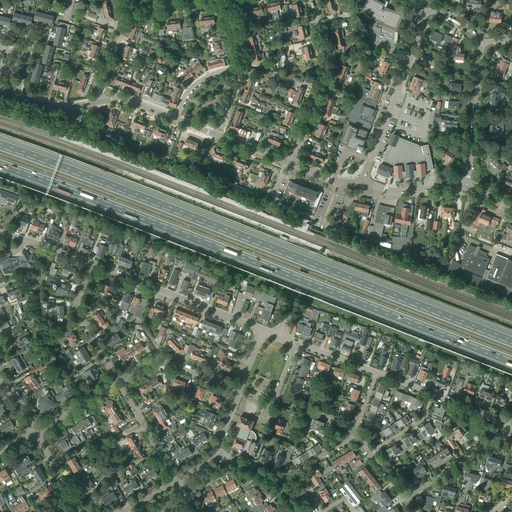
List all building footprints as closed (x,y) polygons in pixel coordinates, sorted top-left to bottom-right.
[(365,4),(360,14),(371,20),(372,18),(375,20),(377,21),(379,22),(380,22),(383,24),(383,25),(383,26),(388,28),(388,27),(396,30),(402,15),(388,10),(385,9),(386,7),(383,6),(383,5),(374,0),(367,0),(366,2),(367,3),(366,4),(365,4)] [(480,9),(481,2),(467,0),(466,7),(474,8),(474,11),(479,12),(480,9)] [(100,11),(104,10),(109,9),(107,1),(102,2),(103,8),(100,9),(100,11)] [(257,17),(258,21),(259,25),(261,24),(260,20),(259,17),(264,16),(261,7),(255,8),(257,17)] [(255,18),(256,22),(257,21),(258,21),(257,17),(255,8),(249,10),(251,19),(255,18)] [(112,20),(110,14),(109,9),(104,10),(100,11),(96,12),(96,15),(93,14),(90,13),(88,12),(88,13),(85,19),(95,23),(97,17),(103,16),(104,20),(106,19),(107,21),(112,20)] [(39,21),(41,14),(35,12),(33,20),(39,21)] [(501,17),(501,13),(491,12),(491,15),(490,15),(489,22),(490,22),(490,23),(493,23),(501,23),(501,17)] [(18,23),(20,15),(14,14),(12,21),(18,23)] [(52,25),(52,24),(53,17),(47,16),(45,23),(52,25)] [(30,26),(32,18),(26,17),(24,24),(30,26)] [(9,27),(11,20),(4,18),(2,26),(9,27)] [(369,34),(367,39),(369,39),(367,45),(392,55),(397,44),(395,44),(396,40),(394,39),(397,31),(396,30),(388,27),(388,28),(383,26),(381,29),(378,28),(377,27),(379,22),(377,21),(376,23),(371,21),(369,27),(370,27),(367,33),(369,34)] [(57,27),(56,34),(63,35),(66,24),(60,23),(59,28),(57,27)] [(103,36),(106,30),(99,27),(97,31),(92,29),(91,31),(94,32),(94,33),(96,34),(97,33),(103,36)] [(138,35),(140,36),(141,34),(142,30),(140,29),(134,27),(132,33),(138,35)] [(340,32),(340,30),(335,31),(337,40),(342,39),(344,39),(342,31),(340,32)] [(443,35),(433,31),(429,41),(433,43),(434,41),(440,43),(441,40),(447,42),(449,37),(444,35),(443,35)] [(101,42),(103,36),(97,33),(96,34),(94,40),(101,42)] [(138,35),(132,33),(129,39),(138,42),(140,38),(143,39),(143,37),(140,36),(138,35)] [(250,44),(257,42),(260,41),(258,35),(249,38),(250,44)] [(219,41),(218,38),(212,39),(213,44),(213,45),(213,48),(224,45),(224,42),(223,42),(222,40),(219,41)] [(60,48),(62,41),(54,40),(53,46),(60,48)] [(250,44),(252,50),(258,48),(261,47),(260,41),(257,42),(250,44)] [(52,53),(53,47),(46,45),(45,51),(52,53)] [(97,53),(100,47),(94,45),(91,51),(97,53)] [(224,46),(224,45),(213,48),(214,51),(215,51),(217,57),(222,55),(221,52),(225,51),(225,49),(225,46),(224,46)] [(137,57),(138,55),(132,52),(133,49),(127,46),(124,52),(137,57)] [(310,46),(301,49),(303,55),(306,54),(312,53),(310,46)] [(461,51),(462,47),(456,47),(456,50),(453,50),(452,56),(455,56),(455,60),(464,61),(465,55),(460,54),(460,51),(461,51)] [(154,59),(157,52),(150,50),(147,57),(154,59)] [(95,59),(97,53),(91,51),(89,57),(95,59)] [(136,59),(137,57),(124,52),(122,58),(129,61),(130,57),(133,59),(133,58),(136,59)] [(265,60),(263,54),(260,54),(253,56),(255,62),(265,60)] [(229,66),(227,55),(220,57),(220,60),(221,60),(222,67),(222,68),(229,66)] [(435,60),(423,55),(420,61),(426,64),(424,69),(428,71),(430,66),(434,66),(435,64),(434,63),(435,60)] [(49,65),(50,59),(43,57),(41,63),(49,65)] [(388,69),(390,62),(380,58),(379,63),(383,64),(382,67),(388,69)] [(193,61),(191,62),(194,67),(198,72),(204,68),(198,60),(194,63),(193,61)] [(508,62),(503,60),(502,62),(501,62),(499,68),(497,67),(494,75),(503,78),(507,69),(506,68),(508,65),(507,64),(508,62)] [(191,66),(188,68),(193,76),(198,72),(194,67),(191,62),(189,63),(191,66)] [(347,74),(349,68),(343,66),(341,72),(347,74)] [(385,75),(388,69),(382,67),(379,73),(385,75)] [(182,68),(181,69),(182,72),(184,74),(188,79),(193,76),(188,68),(184,71),(182,68)] [(347,81),(349,77),(352,78),(353,77),(350,75),(347,74),(341,72),(339,78),(347,81)] [(122,85),(126,74),(124,73),(123,75),(119,73),(116,83),(122,85)] [(126,74),(122,85),(127,88),(130,82),(131,79),(127,77),(128,74),(126,74)] [(183,83),(188,79),(184,74),(179,78),(183,83)] [(148,75),(143,83),(145,84),(149,79),(152,76),(148,75)] [(153,91),(154,88),(158,78),(152,76),(149,79),(145,84),(143,89),(146,90),(144,94),(144,96),(149,98),(149,96),(152,91),(153,91)] [(424,88),(426,82),(414,77),(412,83),(424,88)] [(260,89),(260,88),(260,87),(257,85),(259,81),(250,78),(248,84),(260,89)] [(61,82),(61,80),(59,79),(58,82),(55,81),(53,88),(59,90),(61,82)] [(137,81),(136,84),(133,90),(139,92),(143,84),(138,82),(137,81)] [(375,105),(381,91),(383,86),(371,81),(370,84),(371,85),(371,86),(373,86),(371,92),(364,89),(365,87),(361,86),(361,88),(360,88),(357,98),(375,105)] [(81,93),(83,88),(85,84),(81,82),(77,92),(81,93)] [(133,90),(136,84),(130,82),(127,88),(133,90)] [(419,95),(420,92),(423,91),(424,88),(412,83),(409,89),(413,91),(413,93),(419,95)] [(461,92),(461,88),(461,85),(452,84),(452,83),(449,83),(449,88),(451,88),(451,91),(461,92)] [(259,90),(260,89),(248,84),(246,90),(254,93),(256,89),(259,90)] [(302,98),(305,88),(301,86),(297,96),(302,98)] [(507,97),(508,90),(502,89),(502,87),(495,86),(494,94),(492,93),(491,106),(500,107),(500,101),(503,101),(503,97),(507,97)] [(178,102),(182,90),(174,87),(171,92),(174,93),(172,99),(178,102)] [(255,100),(256,99),(255,98),(253,97),(254,93),(246,90),(243,96),(255,100)] [(164,104),(167,98),(156,94),(156,93),(154,93),(152,99),(154,100),(164,104)] [(302,98),(297,96),(295,95),(292,102),(294,103),(293,105),(298,107),(302,98)] [(255,100),(243,96),(241,102),(247,104),(249,100),(253,102),(257,104),(258,101),(255,100)] [(327,107),(335,111),(335,110),(336,109),(336,108),(333,106),(335,100),(331,98),(327,107)] [(351,112),(348,121),(354,124),(369,129),(375,112),(374,112),(375,110),(374,110),(376,105),(375,105),(357,98),(351,112)] [(171,100),(169,99),(166,105),(176,109),(178,102),(172,99),(171,100)] [(336,115),(337,111),(335,111),(327,107),(323,117),(328,119),(330,113),(336,115)] [(117,115),(118,113),(113,111),(112,113),(111,112),(108,118),(115,121),(118,115),(117,115)] [(293,120),(295,114),(288,112),(287,115),(281,113),(280,115),(283,117),(286,118),(293,120)] [(446,121),(441,120),(442,115),(436,114),(435,121),(439,121),(439,123),(445,123),(445,128),(457,129),(457,128),(458,128),(458,123),(458,121),(446,120),(446,121)] [(239,126),(239,125),(238,125),(241,119),(235,117),(233,123),(239,126)] [(113,127),(115,121),(108,118),(105,126),(112,128),(113,127)] [(290,126),(293,120),(286,118),(284,123),(290,126)] [(137,131),(138,128),(141,121),(135,119),(132,126),(136,127),(134,133),(136,133),(137,131)] [(144,130),(147,123),(141,121),(138,128),(144,130)] [(364,141),(365,138),(367,132),(352,127),(354,124),(348,121),(340,141),(342,142),(341,143),(348,145),(347,146),(356,150),(356,151),(361,154),(364,148),(362,148),(365,141),(364,141)] [(233,123),(232,123),(229,129),(236,132),(239,133),(238,134),(245,137),(246,137),(248,138),(250,133),(240,129),(240,130),(237,129),(239,126),(233,123)] [(325,133),(327,127),(321,124),(318,130),(325,133)] [(503,136),(504,124),(498,124),(498,126),(490,125),(489,135),(496,136),(497,135),(503,136)] [(156,131),(154,131),(153,134),(155,135),(161,137),(163,130),(162,129),(161,129),(160,129),(157,128),(156,131)] [(163,130),(161,137),(167,139),(169,140),(171,135),(168,134),(169,132),(167,131),(166,131),(165,130),(164,130),(163,130)] [(323,139),(325,133),(318,130),(316,136),(323,139)] [(276,138),(277,135),(271,132),(270,136),(268,142),(274,144),(276,138)] [(280,146),(283,137),(277,135),(276,138),(274,144),(280,146)] [(433,170),(434,170),(428,145),(420,147),(419,146),(418,146),(414,144),(413,144),(409,143),(409,142),(407,142),(407,141),(406,141),(403,140),(402,140),(402,139),(402,140),(398,138),(398,137),(393,135),(389,145),(391,146),(389,150),(388,154),(387,154),(387,155),(387,157),(386,156),(386,157),(385,161),(384,162),(385,162),(383,166),(380,165),(377,173),(389,177),(389,176),(393,177),(395,177),(395,179),(402,178),(402,177),(406,177),(406,178),(414,177),(414,176),(418,176),(418,177),(425,177),(425,171),(433,169),(433,170)] [(195,142),(187,139),(185,145),(184,145),(182,149),(183,150),(187,151),(187,150),(191,151),(192,149),(196,150),(199,143),(195,142)] [(315,153),(317,150),(314,149),(313,152),(312,152),(310,158),(316,160),(318,154),(315,153)] [(449,163),(454,155),(451,152),(452,151),(448,149),(441,158),(449,163)] [(217,159),(220,152),(214,150),(213,153),(211,153),(210,156),(211,156),(211,157),(213,157),(212,160),(216,161),(217,159)] [(320,151),(318,154),(316,160),(322,163),(326,154),(320,151)] [(225,161),(226,158),(225,158),(226,154),(220,152),(217,159),(223,161),(225,161)] [(238,175),(240,170),(241,167),(244,161),(238,158),(235,165),(239,167),(236,172),(236,174),(238,175)] [(492,160),(490,158),(486,162),(493,170),(492,171),(495,175),(501,169),(503,172),(507,168),(510,172),(511,169),(511,163),(507,168),(504,164),(501,166),(494,159),(492,160)] [(247,176),(249,171),(247,170),(250,163),(244,161),(241,167),(247,170),(244,175),(247,176)] [(262,185),(263,185),(261,189),(264,190),(265,186),(266,186),(270,174),(269,173),(269,172),(264,170),(264,171),(259,183),(259,184),(258,185),(261,186),(262,185)] [(299,187),(297,186),(297,185),(289,182),(282,199),(281,198),(280,201),(314,214),(322,194),(314,191),(314,192),(308,190),(308,189),(303,187),(303,188),(301,187),(301,186),(299,186),(299,187)] [(15,205),(18,197),(0,190),(0,197),(0,198),(0,202),(3,204),(5,201),(15,205)] [(356,205),(356,204),(356,203),(352,202),(344,211),(344,212),(341,215),(346,219),(349,217),(348,216),(353,212),(355,209),(356,205)] [(361,211),(363,205),(356,204),(356,205),(355,209),(353,212),(358,213),(358,211),(361,211)] [(370,206),(363,205),(361,211),(360,215),(367,217),(370,206)] [(425,206),(423,205),(422,206),(421,206),(421,210),(419,209),(417,219),(418,220),(421,221),(423,220),(423,219),(427,219),(428,211),(428,209),(429,209),(429,207),(425,206)] [(386,208),(378,206),(374,227),(369,226),(367,235),(381,240),(384,224),(391,225),(392,216),(390,216),(391,209),(389,208),(386,208)] [(403,208),(398,207),(395,222),(401,224),(408,225),(410,225),(412,211),(410,210),(410,209),(406,209),(406,208),(404,208),(403,208)] [(484,213),(485,211),(483,210),(481,213),(476,211),(471,222),(474,223),(473,224),(475,225),(473,228),(478,230),(479,228),(485,230),(484,231),(488,233),(491,227),(494,228),(496,225),(497,225),(499,220),(484,213)] [(71,214),(64,211),(62,216),(65,217),(64,220),(68,222),(71,214)] [(24,226),(27,219),(17,215),(14,223),(24,226)] [(41,225),(44,219),(41,217),(40,220),(39,224),(38,224),(36,231),(42,233),(44,226),(41,225)] [(364,234),(370,219),(367,218),(361,233),(364,234)] [(348,220),(347,219),(344,222),(350,228),(352,223),(348,220)] [(36,231),(38,224),(33,221),(30,228),(36,231)] [(56,229),(57,226),(52,224),(47,237),(52,239),(56,229)] [(89,253),(92,245),(93,241),(89,239),(88,238),(91,228),(84,225),(80,235),(82,236),(80,241),(84,242),(81,250),(89,253)] [(97,232),(107,236),(108,233),(114,236),(116,232),(100,225),(97,232)] [(74,246),(77,239),(74,238),(78,228),(74,227),(73,231),(68,244),(71,245),(70,246),(73,248),(74,246)] [(57,241),(60,234),(61,231),(56,229),(52,239),(57,241)] [(66,243),(68,244),(73,231),(71,230),(70,234),(67,233),(66,235),(65,235),(62,243),(65,244),(66,243)] [(117,250),(123,234),(116,232),(114,236),(108,233),(107,236),(105,243),(110,245),(107,252),(115,255),(116,253),(117,250)] [(377,247),(380,240),(368,235),(365,242),(377,247)] [(135,260),(141,241),(132,239),(130,246),(134,247),(132,253),(134,254),(133,256),(131,255),(130,257),(127,257),(126,258),(123,265),(127,267),(129,268),(132,260),(133,260),(135,260)] [(102,258),(104,253),(105,253),(107,247),(100,245),(96,256),(102,258)] [(460,253),(457,262),(510,283),(511,279),(511,260),(472,245),(467,256),(460,253)] [(154,257),(157,251),(151,249),(148,255),(154,257)] [(24,253),(23,251),(20,252),(22,254),(19,256),(20,257),(16,259),(15,259),(14,259),(13,259),(12,259),(11,259),(10,259),(9,257),(0,262),(0,267),(4,275),(15,274),(17,272),(26,267),(28,270),(35,266),(32,263),(36,261),(33,254),(29,256),(26,252),(24,253)] [(123,265),(126,258),(120,256),(117,264),(120,265),(120,264),(123,265)] [(173,265),(179,267),(181,261),(176,259),(173,265)] [(200,264),(187,259),(186,263),(185,263),(182,272),(190,274),(188,278),(195,280),(196,277),(199,268),(200,264)] [(153,268),(155,263),(149,260),(148,264),(143,262),(139,272),(147,275),(148,274),(151,267),(153,268)] [(73,277),(76,269),(64,265),(62,273),(73,277)] [(54,276),(57,270),(50,267),(48,274),(54,276)] [(174,285),(178,275),(179,271),(174,269),(169,283),(174,285)] [(161,271),(159,271),(157,276),(159,276),(158,279),(164,282),(167,272),(161,270),(161,271)] [(216,284),(218,277),(200,270),(197,276),(208,281),(205,289),(197,286),(194,293),(206,298),(212,282),(216,284)] [(67,295),(69,287),(66,286),(66,285),(62,284),(58,283),(59,282),(53,279),(53,280),(47,277),(46,281),(57,285),(55,290),(67,295)] [(189,286),(191,281),(188,280),(187,282),(183,280),(180,288),(186,290),(188,285),(189,286)] [(38,286),(34,281),(30,284),(33,289),(38,286)] [(111,292),(112,289),(110,288),(110,287),(105,285),(103,289),(101,288),(100,292),(102,293),(107,295),(108,295),(110,296),(112,292),(111,292)] [(246,313),(252,299),(256,300),(259,292),(260,292),(255,290),(255,288),(247,285),(242,299),(245,300),(244,303),(243,303),(240,311),(246,313)] [(18,289),(18,288),(15,290),(13,291),(20,307),(21,307),(18,300),(23,298),(19,289),(18,289)] [(19,308),(20,307),(13,291),(7,294),(10,301),(11,303),(14,301),(15,302),(16,302),(19,308)] [(34,294),(30,292),(30,297),(32,297),(33,298),(32,298),(33,303),(41,302),(41,296),(39,296),(39,294),(34,295),(34,294)] [(222,304),(226,292),(225,292),(223,297),(219,295),(217,302),(222,304)] [(230,293),(228,292),(227,293),(226,292),(222,304),(227,306),(231,295),(231,294),(230,293)] [(259,292),(256,300),(255,302),(258,303),(259,301),(266,303),(267,303),(274,306),(276,299),(277,297),(271,294),(270,296),(260,292),(259,292)] [(126,311),(127,309),(132,296),(124,293),(121,301),(122,301),(119,309),(126,311)] [(135,317),(142,300),(135,297),(129,312),(132,313),(133,312),(135,313),(133,316),(135,317)] [(54,306),(54,300),(46,301),(47,310),(56,309),(57,319),(63,318),(62,315),(63,315),(62,306),(57,306),(57,305),(54,306)] [(141,319),(147,302),(142,300),(135,317),(141,319)] [(271,314),(274,306),(267,303),(266,303),(264,311),(271,314)] [(156,314),(159,306),(155,305),(153,308),(152,308),(148,317),(152,319),(154,313),(156,314)] [(163,315),(164,311),(162,311),(163,308),(159,306),(156,314),(160,315),(160,314),(163,315)] [(308,307),(306,310),(308,311),(305,318),(302,324),(300,323),(296,332),(302,334),(305,326),(312,308),(308,306),(308,307)] [(305,326),(302,334),(301,335),(303,336),(307,336),(307,337),(308,338),(314,324),(308,322),(308,323),(309,320),(310,317),(317,320),(320,311),(315,310),(315,309),(312,308),(305,326)] [(179,318),(181,312),(176,310),(173,316),(179,318)] [(272,314),(271,314),(264,311),(263,311),(260,318),(269,322),(272,314)] [(184,320),(187,314),(181,312),(179,318),(178,320),(177,323),(179,324),(181,319),(184,320)] [(96,321),(101,318),(98,313),(93,316),(96,321)] [(196,325),(198,318),(192,316),(190,322),(192,323),(196,325)] [(105,318),(104,317),(102,319),(101,318),(96,321),(99,327),(102,325),(104,329),(109,326),(107,322),(104,324),(103,321),(106,319),(105,318)] [(7,324),(5,320),(0,322),(0,327),(1,327),(3,330),(9,327),(8,324),(7,324)] [(206,332),(210,323),(206,321),(207,321),(204,320),(200,329),(206,332)] [(14,337),(22,332),(21,329),(24,327),(22,322),(14,327),(16,329),(11,332),(14,337)] [(212,334),(216,325),(212,324),(213,323),(210,322),(210,323),(206,332),(212,334)] [(321,329),(320,332),(317,331),(314,339),(322,342),(325,334),(329,336),(332,326),(325,324),(323,330),(321,329)] [(219,335),(220,333),(222,327),(218,326),(216,325),(212,334),(213,333),(219,335)] [(358,342),(360,337),(348,332),(350,329),(350,327),(347,326),(343,336),(358,342)] [(164,337),(167,329),(161,327),(157,335),(164,337)] [(113,336),(107,340),(111,345),(120,340),(118,335),(122,332),(120,328),(118,329),(117,328),(114,330),(115,331),(111,333),(113,336)] [(368,360),(371,353),(367,351),(372,339),(369,337),(371,331),(365,328),(361,338),(362,338),(359,344),(365,346),(363,353),(363,354),(362,357),(368,360)] [(139,332),(137,330),(135,332),(136,334),(140,340),(143,338),(139,332)] [(241,342),(242,339),(243,335),(232,331),(229,338),(232,340),(232,339),(241,342)] [(20,340),(17,342),(20,347),(25,344),(25,345),(26,344),(32,340),(27,332),(18,337),(20,340)] [(340,338),(341,335),(336,333),(331,346),(337,348),(339,341),(338,340),(339,338),(340,338)] [(75,341),(77,340),(75,336),(68,341),(66,342),(66,341),(65,342),(66,343),(68,346),(70,345),(71,347),(76,344),(75,341)] [(173,347),(182,338),(179,336),(175,339),(173,336),(167,341),(173,347)] [(178,353),(183,348),(181,345),(185,341),(182,338),(173,347),(178,353)] [(240,346),(241,342),(232,339),(232,340),(230,346),(238,349),(239,346),(240,346)] [(350,353),(353,345),(354,342),(345,339),(342,349),(350,353)] [(137,352),(144,348),(140,342),(133,346),(137,352)] [(197,360),(200,352),(201,350),(194,348),(194,347),(190,345),(186,354),(191,356),(190,357),(197,360)] [(129,357),(137,352),(133,346),(126,351),(129,357)] [(84,348),(83,347),(75,352),(73,349),(71,350),(66,353),(69,358),(76,354),(78,358),(87,353),(86,352),(87,351),(85,348),(84,348)] [(125,351),(123,347),(115,352),(117,356),(119,354),(123,361),(129,357),(126,351),(125,351)] [(16,357),(11,360),(14,366),(23,361),(20,355),(25,352),(23,349),(14,354),(16,357)] [(226,358),(228,352),(222,350),(219,357),(216,363),(221,365),(220,366),(229,370),(232,363),(225,361),(226,359),(225,359),(225,358),(226,358)] [(386,352),(383,351),(379,364),(384,366),(387,358),(385,357),(386,352)] [(204,362),(207,354),(200,352),(197,360),(204,362)] [(87,354),(87,353),(78,358),(75,360),(77,364),(80,362),(82,364),(90,359),(90,358),(91,357),(88,354),(87,354)] [(400,359),(395,357),(394,362),(393,363),(392,365),(392,366),(391,369),(399,371),(400,367),(401,367),(403,368),(407,358),(401,356),(400,359)] [(302,361),(301,363),(303,364),(302,366),(309,369),(312,362),(312,361),(313,359),(309,357),(308,360),(303,358),(302,361)] [(407,375),(413,378),(419,362),(422,363),(424,358),(421,357),(419,362),(411,358),(409,364),(411,365),(407,375)] [(23,361),(14,366),(18,373),(19,372),(20,371),(24,369),(26,371),(25,372),(32,368),(31,365),(27,367),(23,361)] [(457,369),(459,363),(453,361),(451,367),(457,369)] [(326,363),(321,362),(321,363),(319,362),(317,367),(319,368),(323,370),(326,363)] [(331,373),(333,368),(330,367),(331,365),(326,363),(323,370),(328,372),(331,373)] [(32,374),(25,378),(28,384),(35,380),(34,376),(38,374),(36,372),(42,368),(40,364),(29,370),(32,374)] [(97,370),(95,366),(83,373),(87,378),(89,377),(91,381),(96,378),(97,377),(99,376),(96,371),(97,370)] [(300,374),(299,376),(303,378),(304,376),(306,377),(309,369),(302,366),(299,374),(300,374)] [(333,368),(331,373),(330,375),(332,376),(333,374),(338,376),(340,369),(336,367),(335,369),(333,368)] [(419,375),(420,375),(418,379),(424,381),(429,370),(422,367),(419,375)] [(440,378),(435,376),(432,384),(440,387),(441,386),(447,388),(450,380),(447,379),(451,369),(446,367),(442,379),(440,378)] [(462,372),(466,374),(466,375),(470,376),(470,375),(474,376),(476,371),(464,367),(462,372)] [(345,378),(347,373),(345,372),(345,371),(340,369),(338,376),(343,377),(345,378)] [(69,381),(78,376),(76,373),(67,378),(69,381)] [(349,374),(347,373),(345,378),(348,378),(347,379),(352,381),(355,375),(350,373),(349,374)] [(359,383),(361,379),(359,378),(360,376),(355,375),(352,381),(357,383),(359,383)] [(298,378),(295,385),(302,388),(305,380),(303,379),(303,378),(299,376),(298,378)] [(39,377),(35,380),(28,384),(31,389),(39,385),(40,388),(46,384),(45,381),(43,383),(39,377)] [(151,388),(161,382),(158,377),(148,383),(151,388)] [(185,383),(175,379),(172,385),(183,389),(185,383)] [(152,390),(151,388),(148,383),(139,388),(142,393),(148,390),(150,392),(152,390)] [(474,394),(477,386),(467,383),(466,387),(464,391),(474,394)] [(485,399),(488,391),(490,387),(483,384),(482,389),(479,396),(485,399)] [(61,393),(65,399),(71,396),(70,393),(73,391),(69,385),(63,388),(61,385),(58,387),(61,393)] [(293,390),(291,389),(290,392),(299,396),(302,388),(295,385),(293,390)] [(388,396),(389,392),(385,390),(386,387),(380,385),(377,392),(388,396)] [(360,388),(355,387),(354,388),(352,393),(359,396),(360,391),(359,390),(360,388)] [(201,400),(204,390),(199,388),(195,398),(201,400)] [(57,392),(59,394),(55,397),(59,403),(65,399),(61,393),(60,390),(57,392)] [(399,404),(403,394),(400,393),(396,391),(394,397),(397,398),(396,403),(399,404)] [(491,401),(494,394),(488,391),(485,399),(491,401)] [(386,399),(388,396),(377,392),(375,398),(381,401),(382,398),(386,399)] [(357,400),(359,396),(352,393),(350,398),(351,398),(350,401),(354,402),(355,400),(357,400)] [(408,402),(410,396),(403,394),(399,404),(403,406),(405,401),(408,402)] [(504,406),(506,399),(502,398),(503,395),(500,394),(498,400),(497,403),(504,406)] [(39,405),(37,406),(40,410),(42,409),(43,411),(49,407),(51,410),(54,408),(49,401),(46,396),(37,402),(39,405)] [(220,398),(213,396),(211,402),(216,404),(216,405),(220,407),(220,404),(221,404),(222,402),(221,402),(222,400),(220,399),(220,398)] [(413,410),(417,399),(410,396),(408,402),(411,404),(409,408),(413,410)] [(383,409),(384,406),(380,404),(381,401),(375,398),(372,405),(383,409)] [(421,408),(424,402),(417,399),(413,410),(416,411),(418,406),(421,408)] [(354,405),(354,402),(350,401),(349,403),(348,403),(346,408),(353,410),(355,405),(354,405)] [(105,407),(107,412),(108,411),(111,416),(113,414),(118,411),(112,402),(107,404),(108,405),(105,407)] [(157,408),(153,411),(158,420),(163,418),(167,415),(164,412),(165,411),(162,407),(161,407),(160,405),(158,406),(159,408),(158,409),(157,408)] [(381,413),(383,409),(372,405),(369,412),(375,414),(377,411),(381,413)] [(446,414),(448,408),(441,405),(440,409),(436,408),(434,413),(443,416),(444,413),(446,414)] [(350,414),(351,415),(353,410),(346,408),(345,412),(344,412),(343,415),(349,417),(350,414)] [(124,421),(118,411),(113,414),(111,416),(111,417),(114,422),(116,425),(124,421)] [(203,417),(204,417),(207,419),(214,421),(215,418),(216,419),(217,416),(216,416),(216,415),(206,411),(203,417)] [(377,423),(379,419),(374,417),(375,414),(369,412),(367,419),(377,423)] [(440,428),(443,421),(441,420),(443,416),(434,413),(432,419),(436,420),(434,424),(440,428)] [(399,428),(400,427),(405,424),(399,415),(397,416),(400,420),(395,423),(399,428)] [(402,418),(400,415),(399,415),(405,424),(410,420),(407,415),(402,418)] [(163,418),(158,420),(164,430),(169,427),(165,421),(169,418),(167,416),(163,418)] [(245,418),(240,416),(237,425),(241,427),(250,430),(251,430),(254,422),(249,420),(250,419),(245,418)] [(195,426),(197,420),(191,417),(189,423),(195,426)] [(207,419),(204,417),(201,424),(204,425),(211,428),(212,427),(213,427),(213,425),(213,424),(214,421),(207,419)] [(86,428),(91,425),(87,419),(82,422),(86,428)] [(283,422),(283,420),(279,419),(279,421),(278,420),(275,429),(278,430),(277,433),(289,438),(293,426),(283,422)] [(315,430),(319,421),(313,419),(312,423),(308,421),(305,428),(315,432),(315,430)] [(376,426),(377,423),(367,419),(364,425),(370,428),(371,424),(376,426)] [(0,429),(3,434),(14,428),(10,421),(0,426),(0,429)] [(323,435),(326,429),(322,427),(324,423),(319,421),(315,430),(315,432),(314,433),(318,434),(318,433),(323,435)] [(395,423),(393,421),(391,422),(390,424),(389,424),(387,423),(393,432),(399,428),(395,423)] [(80,431),(86,428),(82,422),(77,425),(80,431)] [(386,436),(393,432),(387,423),(385,424),(387,426),(383,428),(382,429),(382,430),(383,431),(386,436)] [(431,426),(429,423),(424,426),(429,433),(431,436),(436,433),(435,432),(440,428),(434,424),(431,426)] [(85,440),(80,431),(77,425),(71,428),(75,435),(78,433),(84,442),(85,442),(84,441),(85,440)] [(110,429),(114,436),(119,433),(116,426),(110,429)] [(422,441),(427,437),(426,435),(429,433),(424,426),(419,429),(421,432),(418,434),(422,441)] [(462,436),(467,432),(463,426),(453,432),(454,432),(447,436),(445,438),(450,445),(451,445),(453,443),(450,438),(452,437),(455,436),(458,441),(463,437),(462,436)] [(250,433),(250,430),(241,427),(237,438),(236,438),(233,445),(244,449),(244,447),(248,449),(246,454),(254,457),(254,456),(255,454),(259,444),(253,442),(253,441),(254,439),(255,440),(256,439),(256,438),(256,437),(256,435),(255,434),(254,433),(253,432),(251,431),(251,433),(250,433)] [(200,435),(197,436),(201,443),(202,442),(203,443),(207,440),(206,439),(207,439),(205,435),(204,433),(205,433),(206,430),(202,428),(200,431),(203,432),(200,435)] [(132,446),(137,443),(131,434),(127,437),(132,446)] [(414,437),(412,434),(407,437),(412,444),(415,442),(417,444),(420,442),(421,444),(423,443),(421,441),(422,441),(418,434),(414,437)] [(171,435),(164,439),(167,444),(174,439),(171,435)] [(197,436),(191,440),(195,446),(196,446),(197,446),(199,445),(198,444),(200,443),(201,443),(197,436)] [(412,444),(407,437),(403,440),(405,443),(401,445),(405,451),(406,451),(406,453),(408,452),(407,450),(413,446),(412,444)] [(71,447),(66,439),(64,440),(56,444),(60,451),(63,450),(64,452),(71,447)] [(312,449),(311,447),(313,445),(311,442),(310,442),(311,444),(310,445),(310,446),(305,449),(307,452),(310,457),(316,453),(313,448),(312,449)] [(136,457),(143,453),(137,443),(132,446),(136,452),(133,453),(136,457)] [(319,444),(318,443),(317,443),(315,445),(315,447),(314,447),(313,445),(311,447),(312,449),(313,448),(316,453),(322,450),(319,444)] [(398,448),(396,444),(391,448),(397,457),(405,451),(401,445),(398,448)] [(87,452),(90,450),(87,445),(77,451),(79,454),(86,450),(87,452)] [(183,446),(180,448),(181,451),(185,457),(188,456),(189,456),(191,455),(190,454),(191,454),(187,447),(185,449),(183,446)] [(177,449),(172,451),(176,457),(177,457),(179,461),(180,460),(181,461),(183,460),(183,459),(185,457),(181,451),(180,448),(179,447),(177,449)] [(389,462),(392,460),(397,457),(391,448),(386,451),(388,454),(385,456),(389,462)] [(276,462),(274,466),(277,467),(276,468),(280,469),(281,468),(282,469),(283,465),(284,462),(287,463),(290,461),(289,458),(293,451),(289,449),(286,454),(284,457),(279,455),(278,455),(277,458),(276,458),(275,462),(276,462)] [(448,459),(452,456),(447,449),(443,452),(448,459)] [(262,459),(261,461),(262,461),(262,462),(265,464),(266,463),(269,464),(270,460),(271,460),(272,457),(271,456),(273,453),(265,450),(264,454),(262,459)] [(357,456),(353,450),(350,452),(348,454),(351,459),(354,458),(353,458),(356,456),(357,456)] [(310,457),(307,452),(302,455),(300,453),(298,454),(299,454),(300,456),(301,455),(304,461),(310,457)] [(443,462),(448,459),(443,452),(438,454),(443,462)] [(139,462),(146,458),(143,453),(136,457),(136,458),(135,459),(136,462),(138,461),(139,462)] [(300,456),(299,454),(297,456),(296,455),(293,457),(294,459),(292,460),(294,465),(297,463),(298,464),(304,461),(301,455),(300,456)] [(351,459),(348,454),(346,455),(345,455),(342,456),(346,462),(348,460),(350,463),(352,462),(351,459)] [(438,465),(443,462),(438,454),(433,457),(438,465)] [(70,468),(77,463),(76,460),(79,458),(78,455),(67,462),(70,468)] [(22,468),(31,463),(27,456),(18,461),(22,468)] [(341,465),(343,464),(346,462),(342,456),(339,458),(339,459),(337,460),(341,465)] [(434,468),(438,465),(433,457),(429,460),(434,468)] [(496,459),(490,458),(487,467),(490,468),(490,469),(491,469),(493,469),(496,459)] [(357,468),(362,464),(359,459),(354,463),(357,468)] [(499,468),(502,461),(496,459),(493,469),(491,469),(490,472),(494,473),(495,470),(496,470),(496,467),(499,468)] [(339,467),(341,465),(337,460),(335,461),(332,462),(335,468),(338,466),(339,467)] [(422,475),(427,472),(424,467),(426,465),(423,460),(420,462),(421,462),(420,463),(419,464),(420,465),(417,467),(422,475)] [(79,466),(77,463),(70,468),(73,473),(85,466),(83,464),(79,466)] [(316,472),(310,475),(313,481),(319,477),(322,476),(330,470),(332,469),(330,466),(326,468),(325,470),(321,473),(318,469),(315,471),(316,472)] [(43,473),(40,467),(38,468),(37,467),(30,472),(28,469),(21,473),(24,477),(30,473),(32,476),(33,475),(35,478),(43,473)] [(369,472),(367,470),(368,470),(365,467),(360,471),(360,472),(360,471),(362,474),(363,476),(369,472)] [(413,470),(411,467),(408,469),(411,474),(414,472),(417,478),(422,475),(417,467),(413,470)] [(151,479),(154,477),(154,478),(156,476),(156,475),(157,475),(153,468),(150,470),(149,468),(146,470),(151,479)] [(11,481),(5,470),(0,472),(0,474),(3,480),(6,478),(8,482),(11,481)] [(147,483),(149,481),(148,480),(151,479),(146,470),(142,472),(144,474),(141,476),(145,482),(146,482),(147,483)] [(319,477),(313,481),(316,486),(319,484),(320,485),(321,485),(320,484),(322,482),(325,480),(323,477),(331,472),(330,470),(322,476),(319,477)] [(370,474),(369,472),(363,476),(365,478),(366,478),(368,480),(373,476),(370,473),(370,474)] [(468,488),(469,486),(472,474),(465,472),(463,481),(467,482),(466,487),(465,487),(465,490),(463,490),(462,493),(467,494),(468,488)] [(478,487),(479,485),(482,486),(486,473),(482,472),(481,478),(478,477),(479,476),(472,474),(469,486),(472,487),(473,485),(478,487)] [(31,493),(32,493),(31,493),(41,487),(39,485),(48,480),(43,473),(35,478),(37,480),(36,481),(37,483),(34,485),(35,487),(30,490),(31,493)] [(91,483),(89,479),(91,477),(90,475),(82,479),(81,479),(79,480),(78,481),(82,488),(91,483)] [(371,486),(376,482),(375,480),(375,479),(373,476),(368,480),(370,483),(369,484),(371,486)] [(502,479),(500,486),(506,488),(509,478),(508,478),(507,477),(503,476),(502,479)] [(112,481),(110,478),(105,481),(107,484),(109,483),(112,488),(115,487),(111,481),(112,481)] [(127,482),(132,490),(135,489),(135,490),(139,488),(134,480),(131,482),(130,480),(127,482)] [(226,494),(229,492),(234,490),(234,489),(237,487),(233,480),(225,484),(227,487),(224,488),(226,493),(226,494)] [(130,492),(132,490),(127,482),(121,486),(126,494),(127,494),(128,494),(130,493),(130,492)] [(351,494),(356,490),(349,482),(340,489),(344,494),(349,491),(351,494)] [(377,483),(376,482),(371,486),(373,488),(373,487),(375,490),(381,486),(378,483),(377,483)] [(86,493),(92,489),(94,488),(91,483),(82,488),(86,493)] [(216,501),(219,499),(218,497),(226,493),(224,488),(223,486),(214,489),(216,493),(213,494),(215,499),(216,501)] [(248,487),(243,490),(245,493),(247,497),(246,497),(248,501),(249,500),(252,498),(260,493),(255,486),(250,489),(248,487)] [(450,487),(444,486),(441,496),(447,498),(450,487)] [(454,499),(454,496),(456,489),(450,487),(447,498),(448,497),(454,499)] [(50,495),(46,488),(38,494),(38,493),(33,496),(32,493),(31,493),(27,496),(28,499),(32,497),(33,498),(39,495),(42,500),(50,495)] [(326,488),(320,492),(323,497),(331,492),(334,490),(333,488),(330,490),(330,489),(327,491),(326,488)] [(331,492),(323,497),(326,502),(328,501),(329,503),(333,500),(332,499),(332,498),(333,495),(338,491),(337,489),(334,490),(331,492)] [(362,499),(356,490),(351,494),(354,497),(350,501),(354,506),(362,499)] [(483,493),(480,492),(478,499),(484,500),(487,490),(484,490),(483,493)] [(110,494),(108,491),(105,493),(106,496),(107,496),(111,502),(117,498),(113,492),(110,494)] [(208,506),(213,503),(212,500),(215,499),(213,494),(212,491),(203,495),(208,506)] [(388,496),(384,491),(379,495),(378,493),(372,498),(373,500),(377,497),(378,499),(381,497),(383,500),(388,496)] [(436,502),(438,497),(435,496),(435,493),(431,492),(431,495),(432,495),(432,498),(426,497),(424,507),(431,509),(433,502),(436,502)] [(252,498),(249,500),(254,507),(250,509),(252,511),(256,510),(261,506),(263,505),(261,502),(265,500),(260,493),(252,498)] [(21,501),(17,504),(17,505),(18,505),(22,511),(29,508),(22,496),(19,498),(21,501)] [(105,505),(111,502),(107,496),(106,496),(101,499),(105,505)] [(383,500),(381,501),(384,506),(385,506),(387,504),(392,501),(388,496),(383,500)] [(464,505),(461,511),(468,511),(470,506),(465,505),(466,503),(463,502),(463,505),(464,505)] [(261,506),(256,510),(257,511),(258,511),(261,510),(262,511),(273,511),(276,510),(272,503),(266,508),(264,505),(263,505),(261,506)]
